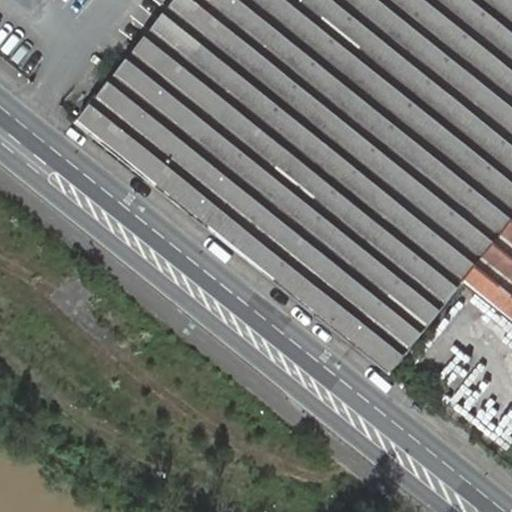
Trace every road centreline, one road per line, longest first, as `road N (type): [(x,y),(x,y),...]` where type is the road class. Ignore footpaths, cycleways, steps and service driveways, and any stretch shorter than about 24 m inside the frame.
road 1 (secondary): [(507,511),(0,104)]
road 2 (secondary): [(0,150),(450,511)]
